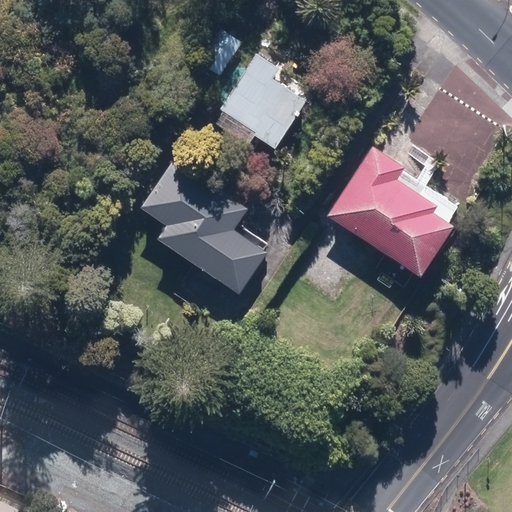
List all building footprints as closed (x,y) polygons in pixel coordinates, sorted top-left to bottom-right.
[(97,0),(134,26),(142,15),(158,26),(177,0),(97,0)] [(242,42),(222,28),(203,55),(223,69),(242,42)] [(167,64),(147,48),(133,66),(117,55),(101,76),(137,103),(167,64)] [(319,87),(267,54),(227,115),(280,148),(319,87)] [(399,176),(405,165),(385,153),(372,145),(328,215),(421,273),(454,221),(434,208),(438,201),(399,176)] [(289,221),(186,154),(143,220),(246,287),(289,221)] [(0,501),(0,511),(17,511),(18,510),(0,501)]
